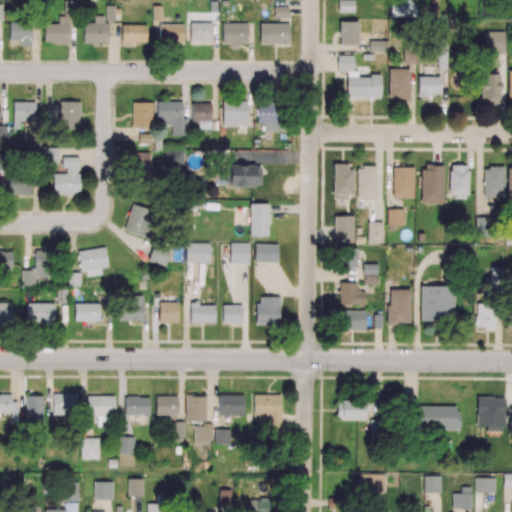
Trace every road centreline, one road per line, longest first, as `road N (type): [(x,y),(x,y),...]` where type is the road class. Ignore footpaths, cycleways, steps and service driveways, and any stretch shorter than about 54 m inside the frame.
road 1 (secondary): [(511,361),(0,358)]
road 2 (residential): [(307,360),(311,0)]
road 3 (residential): [(311,73),(0,72)]
road 4 (residential): [(105,72),(100,216),(84,223),(0,222)]
road 5 (residential): [(511,134),(310,132)]
road 6 (residential): [(303,511),(307,360)]
